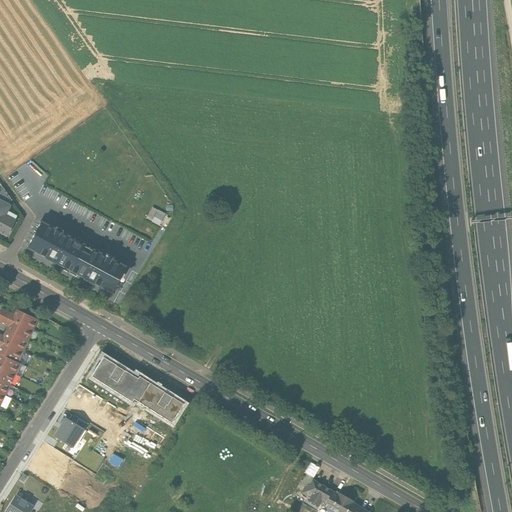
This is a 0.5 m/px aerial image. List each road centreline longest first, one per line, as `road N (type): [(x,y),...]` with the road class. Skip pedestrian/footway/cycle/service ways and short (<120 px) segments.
road 1 (motorway): [(439,0),(470,338),(502,511)]
road 2 (motorway): [(511,428),(471,0)]
road 3 (secondary): [(100,324),(425,511)]
road 4 (residential): [(100,324),(0,478)]
